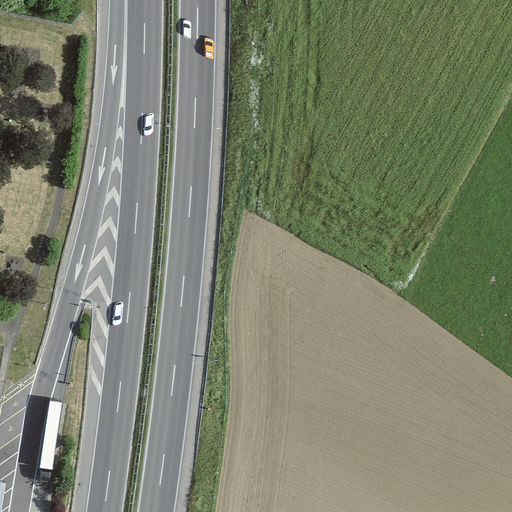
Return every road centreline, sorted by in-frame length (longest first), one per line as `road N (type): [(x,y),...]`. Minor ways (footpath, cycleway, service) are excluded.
road 1 (motorway): [(155,511),(188,214),(197,0)]
road 2 (motorway): [(144,0),(129,300),(103,511)]
road 3 (motorway): [(117,0),(105,149),(66,311)]
